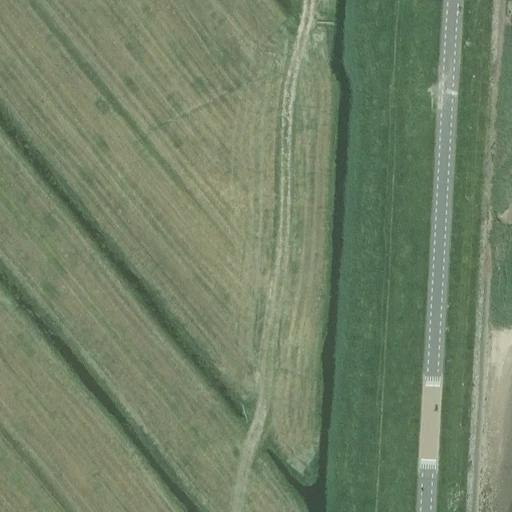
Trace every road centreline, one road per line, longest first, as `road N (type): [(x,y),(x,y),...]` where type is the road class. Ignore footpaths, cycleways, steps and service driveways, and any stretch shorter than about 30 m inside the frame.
road 1 (track): [(307,0),(282,115),(284,203),(271,353),(236,511)]
road 2 (track): [(451,511),(484,0)]
road 3 (tertiary): [(424,511),(452,0)]
